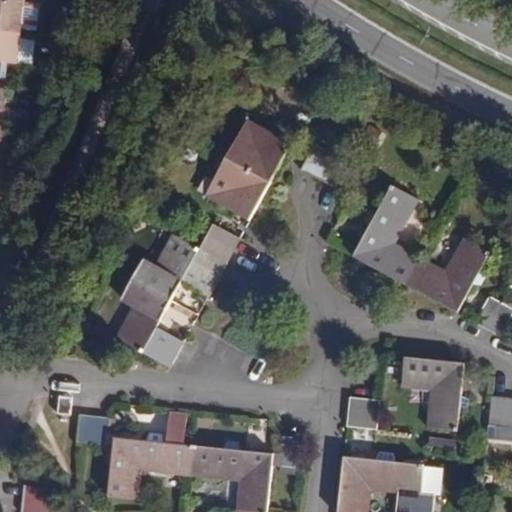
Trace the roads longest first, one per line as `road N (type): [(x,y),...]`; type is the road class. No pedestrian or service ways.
road 1 (residential): [(320,404),(113,380),(3,384)]
road 2 (secondary): [(312,0),(511,113)]
road 3 (residential): [(318,323),(430,333),(511,369)]
road 4 (residential): [(318,323),(300,176)]
